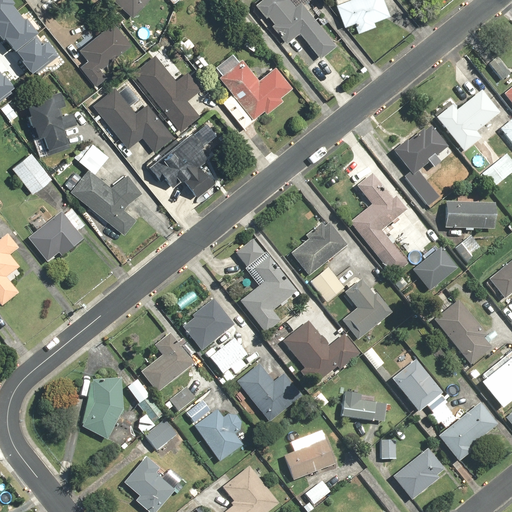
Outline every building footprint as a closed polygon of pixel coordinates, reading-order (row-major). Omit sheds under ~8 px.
[(13,3),(10,0),(0,0),(0,35),(3,39),(4,38),(15,51),(37,33),(25,18),(23,19),(11,5),(13,3)] [(150,0),(114,0),(132,18),(150,0)] [(289,0),(259,0),(253,5),(264,18),(266,16),(272,23),(270,26),(285,43),(297,33),(319,59),(336,44),(300,3),(295,7),(289,0)] [(382,0),(340,0),(335,1),(341,28),(353,25),(357,41),(367,38),(365,30),(375,27),(373,22),(387,18),(382,0)] [(113,22),(78,50),(86,60),(78,66),(93,84),(103,76),(99,70),(131,44),(113,22)] [(60,56),(48,40),(42,44),(36,37),(15,53),(32,75),(37,71),(38,73),(60,56)] [(175,80),(154,54),(131,74),(179,132),(199,115),(188,101),(200,90),(185,72),(175,80)] [(208,66),(199,54),(191,60),(200,72),(208,66)] [(217,78),(229,93),(220,100),(242,127),(262,111),(265,115),(283,101),(280,98),(293,87),(275,65),(258,79),(241,59),(237,62),(231,54),(214,68),(220,75),(217,78)] [(488,64),(502,82),(511,75),(498,57),(488,64)] [(0,101),(11,93),(10,91),(15,88),(0,67),(0,101)] [(114,88),(92,105),(126,149),(141,138),(152,153),(174,136),(148,103),(135,113),(114,88)] [(511,106),(511,88),(503,97),(511,106)] [(499,113),(480,91),(457,110),(453,105),(455,103),(451,97),(442,104),(444,106),(435,114),(437,117),(435,120),(463,153),(480,139),(476,133),(499,113)] [(61,92),(24,102),(35,138),(40,136),(46,155),(68,149),(62,128),(75,124),(71,112),(58,116),(55,106),(64,103),(61,92)] [(511,118),(499,129),(511,145),(511,118)] [(415,133),(391,151),(409,173),(403,178),(427,207),(438,198),(425,181),(443,166),(440,162),(451,153),(430,127),(418,137),(415,133)] [(214,155),(195,131),(148,167),(156,176),(160,173),(171,188),(181,180),(196,198),(218,181),(204,162),(214,155)] [(32,151),(10,167),(31,195),(52,179),(32,151)] [(511,172),(511,162),(505,154),(480,175),(492,189),(511,172)] [(70,190),(121,234),(133,220),(123,211),(141,190),(123,175),(110,190),(87,170),(70,190)] [(349,222),(351,226),(389,276),(406,264),(384,236),(395,228),(392,225),(398,221),(396,218),(405,211),(391,192),(390,193),(374,171),(354,186),(369,207),(349,222)] [(494,204),(445,202),(444,229),(493,231),(494,204)] [(60,213),(27,239),(46,263),(57,254),(60,258),(82,240),(76,233),(85,227),(71,210),(63,216),(60,213)] [(303,237),(305,241),(289,254),(308,277),(347,244),(329,223),(322,228),(319,225),(318,226),(311,217),(304,223),(311,230),(303,237)] [(0,306),(1,307),(18,294),(5,278),(18,268),(8,256),(17,249),(6,235),(0,239),(0,306)] [(482,252),(469,237),(454,249),(467,264),(482,252)] [(262,282),(261,282),(262,283),(238,304),(264,332),(278,320),(271,312),(296,291),(267,258),(263,261),(260,258),(264,255),(251,240),(234,255),(247,269),(256,261),(259,264),(252,271),(262,282)] [(428,292),(456,269),(439,248),(437,249),(434,246),(421,256),(424,260),(411,271),(428,292)] [(511,260),(488,281),(505,301),(511,294),(511,260)] [(343,288),(327,268),(309,284),(324,303),(343,288)] [(361,279),(343,292),(355,310),(338,321),(355,344),(395,315),(378,291),(372,295),(361,279)] [(194,319),(182,328),(200,351),(232,326),(220,312),(223,310),(214,299),(192,317),(194,319)] [(459,300),(433,320),(469,366),(492,349),(479,332),(482,330),(459,300)] [(301,372),(313,386),(336,367),(338,370),(360,353),(344,334),(329,346),(308,320),(282,341),(304,369),(301,372)] [(161,356),(140,373),(157,393),(193,364),(169,334),(153,347),(161,356)] [(246,355),(233,339),(208,359),(221,375),(246,355)] [(511,350),(481,375),(485,380),(481,383),(502,409),(511,400),(511,350)] [(416,360),(392,379),(418,413),(425,407),(429,412),(430,411),(432,414),(429,416),(436,425),(438,423),(445,431),(437,438),(457,463),(472,451),(469,448),(497,426),(479,403),(457,421),(443,403),(446,401),(441,395),(442,394),(416,360)] [(257,365),(235,382),(269,423),(301,397),(282,374),(271,383),(257,365)] [(126,388),(137,404),(153,423),(163,414),(146,394),(148,392),(143,385),(140,388),(135,381),(133,382),(129,376),(123,380),(128,387),(126,388)] [(91,381),(93,404),(81,428),(106,441),(122,410),(120,379),(91,381)] [(169,401),(163,406),(167,411),(173,407),(177,412),(193,399),(184,388),(169,401)] [(361,394),(342,393),(340,418),(359,420),(373,421),(375,402),(360,401),(361,394)] [(202,400),(185,413),(192,424),(210,412),(202,400)] [(217,411),(193,427),(218,462),(242,445),(233,433),(237,430),(237,429),(238,429),(238,428),(238,427),(238,426),(239,425),(239,424),(239,423),(238,422),(238,421),(238,420),(237,419),(237,418),(236,418),(236,417),(235,417),(235,416),(234,416),(233,415),(232,415),(231,415),(230,414),(229,414),(228,414),(227,414),(227,415),(226,415),(225,415),(224,415),(224,416),(221,418),(217,411)] [(175,436),(163,421),(143,436),(155,451),(175,436)] [(395,440),(380,439),(379,460),(395,461),(395,440)] [(282,457),(292,481),(334,465),(324,441),(282,457)] [(442,470),(426,450),(391,477),(411,502),(439,479),(436,475),(442,470)] [(145,458),(123,484),(138,497),(134,502),(146,511),(155,511),(174,490),(155,474),(159,469),(145,458)] [(225,511),(268,511),(278,505),(248,467),(221,488),(234,505),(225,511)] [(320,482),(304,495),(312,506),(329,493),(320,482)]
